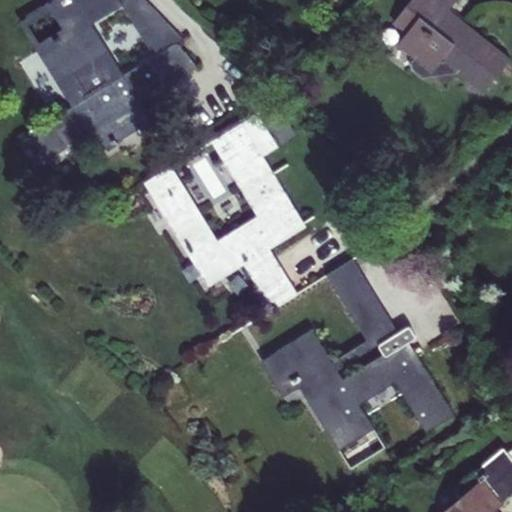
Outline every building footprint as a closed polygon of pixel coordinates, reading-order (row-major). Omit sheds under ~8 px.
[(74,0),(64,18),(72,30),(44,48),(77,102),(118,77),(84,21),(108,6),(110,3),(110,0),(74,0)] [(74,0),(52,0),(53,1),(64,18),(74,0)] [(110,0),(110,3),(108,6),(113,12),(123,4),(128,0),(110,0)] [(140,0),(128,0),(123,4),(156,54),(173,43),(181,39),(140,0)] [(470,76),(486,88),(511,60),(493,46),(491,48),(460,24),(457,27),(444,16),(456,0),(410,0),(395,19),(408,30),(397,44),(418,60),(415,64),(415,71),(425,79),(455,71),(467,80),(470,76)] [(19,21),(38,50),(64,18),(53,1),(19,21)] [(77,102),(44,48),(72,30),(64,18),(38,50),(72,105),(77,102)] [(110,145),(123,136),(119,128),(133,119),(137,124),(150,116),(140,101),(166,85),(164,82),(193,64),(186,55),(178,45),(173,43),(156,54),(118,77),(77,102),(72,105),(29,132),(46,158),(89,132),(99,147),(107,142),(110,145)] [(196,47),(186,55),(193,64),(203,56),(196,47)] [(159,198),(176,224),(212,279),(242,260),(253,277),(264,270),(254,252),(267,244),(304,222),(240,122),(211,140),(224,162),(226,160),(261,216),(217,243),(196,211),(180,185),(159,198)] [(252,278),(271,308),(272,308),(297,293),(267,244),(254,252),(264,270),(253,277),(252,278)] [(325,275),(366,339),(373,335),(367,325),(378,317),(385,328),(377,332),(383,341),(398,332),(353,258),(325,275)] [(378,317),(367,325),(373,335),(377,332),(385,328),(378,317)] [(453,413),(416,353),(409,342),(414,338),(415,336),(409,328),(406,327),(398,332),(383,341),(383,342),(379,347),(383,353),(343,378),(339,372),(332,361),(310,329),(266,356),(284,385),(307,371),(320,391),(314,396),(324,413),(322,418),(331,434),(330,436),(339,450),(373,428),(358,403),(393,380),(426,430),(453,413)] [(339,372),(379,347),(383,342),(383,341),(377,332),(373,335),(366,339),(332,361),(339,372)] [(459,497),(440,511),(499,511),(496,508),(511,494),(511,457),(504,448),(453,489),(459,497)]
